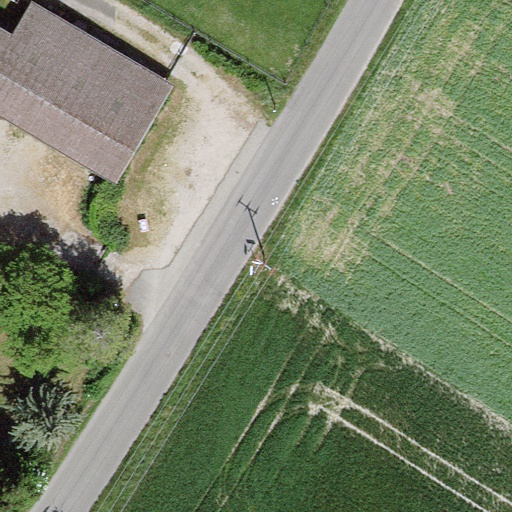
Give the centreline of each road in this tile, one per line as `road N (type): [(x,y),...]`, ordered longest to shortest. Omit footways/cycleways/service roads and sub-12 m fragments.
road 1 (tertiary): [(382,0),(130,424),(67,511)]
road 2 (track): [(281,176),(221,92),(80,0)]
